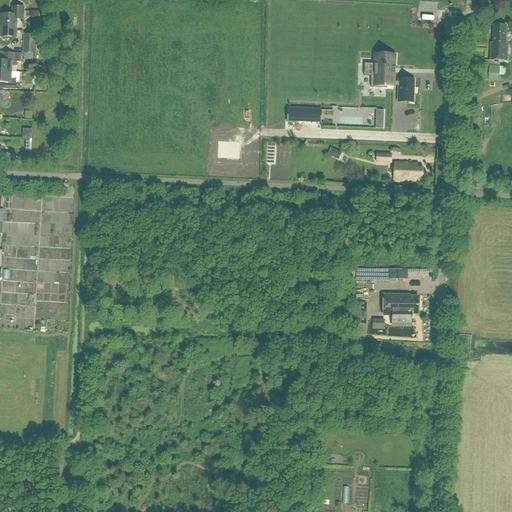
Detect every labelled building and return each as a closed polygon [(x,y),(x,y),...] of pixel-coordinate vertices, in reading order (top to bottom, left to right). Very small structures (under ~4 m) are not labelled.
[(16,38),(17,21),(23,21),(23,8),(12,8),(12,16),(0,15),(0,25),(1,25),(0,37),(1,37),(1,39),(3,40),(7,40),(9,39),(9,38),(16,38)] [(408,15),(410,48),(421,47),(420,15),(408,15)] [(490,44),(489,60),(507,61),(508,44),(506,44),(506,26),(493,26),(492,44),(490,44)] [(35,54),(36,36),(24,36),(23,54),(35,54)] [(0,71),(12,72),(12,67),(17,67),(17,63),(21,63),(21,54),(4,54),(4,61),(0,61),(0,71)] [(398,102),(412,103),(413,81),(399,80),(399,82),(393,82),(394,56),(374,55),(373,77),(371,77),(370,88),(386,89),(386,86),(398,87),(398,102)] [(489,67),(489,81),(499,82),(499,75),(505,76),(505,67),(489,67)] [(12,78),(12,72),(0,71),(0,82),(1,83),(1,89),(19,90),(20,84),(16,83),(16,79),(12,78)] [(321,111),(288,109),(287,123),(296,123),(296,122),(320,123),(321,111)] [(481,143),(481,139),(474,139),(474,143),(473,143),(473,151),(482,151),(482,143),(481,143)] [(341,153),(331,148),(327,155),(338,160),(341,153)] [(391,164),(392,155),(377,154),(376,163),(391,164)] [(422,179),(422,169),(417,168),(417,164),(395,163),(394,181),(416,182),(416,179),(422,179)] [(418,315),(418,297),(409,297),(409,296),(384,295),(383,316),(393,316),(393,325),(410,325),(411,316),(410,316),(410,315),(418,315)] [(366,323),(366,303),(354,303),(354,323),(366,323)] [(373,321),(374,329),(385,328),(385,320),(373,321)]
